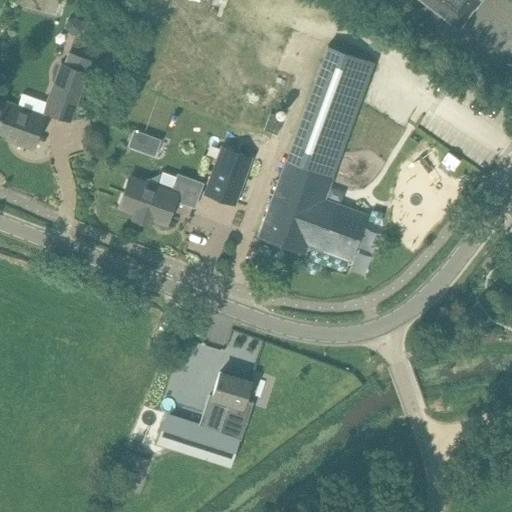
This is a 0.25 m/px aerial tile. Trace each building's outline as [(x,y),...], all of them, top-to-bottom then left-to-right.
[(422,0),(459,27),(479,0),(422,0)] [(285,159),(257,236),(304,253),(307,246),(323,252),(351,262),(368,216),(340,205),(324,200),(332,177),(374,63),(326,46),(285,159)] [(48,103),(45,112),(69,121),(87,73),(91,60),(68,52),(63,65),(62,64),(48,103)] [(3,101),(0,110),(0,132),(7,135),(5,139),(32,148),(44,116),(3,101)] [(282,117),(273,114),(267,131),(276,134),(282,117)] [(134,130),(128,147),(141,152),(149,149),(156,151),(160,140),(134,130)] [(222,147),(206,193),(234,203),(250,157),(222,147)] [(125,188),(119,207),(135,212),(133,218),(147,224),(149,218),(165,224),(174,200),(193,206),(199,189),(176,181),(177,176),(164,171),(158,187),(129,177),(125,188)] [(187,418),(178,449),(232,465),(240,439),(242,439),(247,421),(253,402),(244,399),(247,391),(250,381),(235,377),(236,373),(224,369),(223,373),(220,372),(214,391),(212,395),(209,394),(199,421),(187,418)] [(122,477),(117,489),(130,495),(135,482),(139,483),(149,459),(132,453),(128,451),(118,475),(122,477)] [(92,471),(80,502),(94,507),(106,476),(92,471)]
